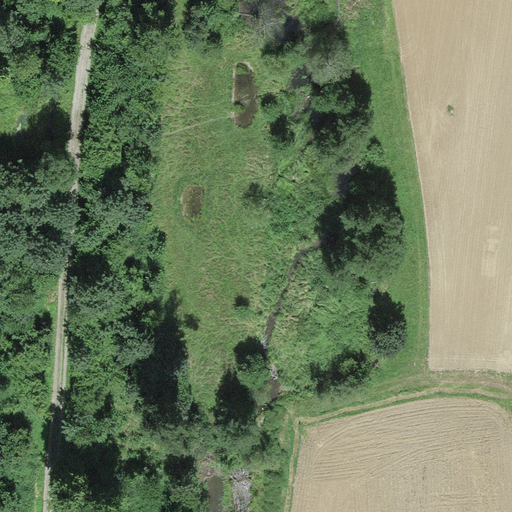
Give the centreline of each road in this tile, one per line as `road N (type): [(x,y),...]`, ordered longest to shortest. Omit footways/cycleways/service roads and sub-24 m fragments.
road 1 (track): [(92,0),(63,262),(50,511)]
road 2 (track): [(249,435),(269,420),(394,386),(439,379),(511,387)]
